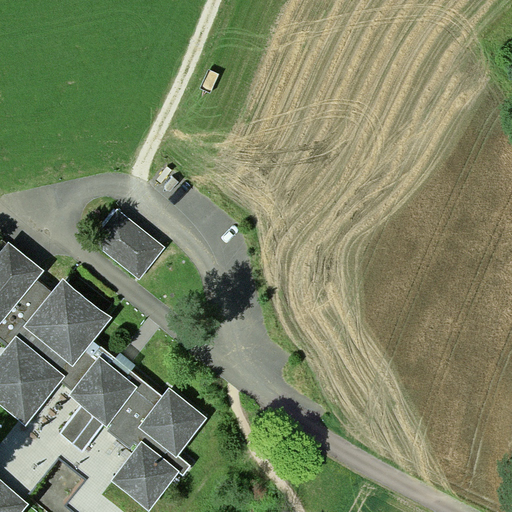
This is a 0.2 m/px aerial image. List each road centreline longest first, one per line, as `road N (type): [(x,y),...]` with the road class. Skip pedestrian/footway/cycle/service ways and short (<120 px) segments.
road 1 (unclassified): [(459,511),(330,443),(248,381)]
road 2 (unclassified): [(248,381),(207,260),(129,191)]
road 3 (track): [(129,191),(172,109),(211,0)]
